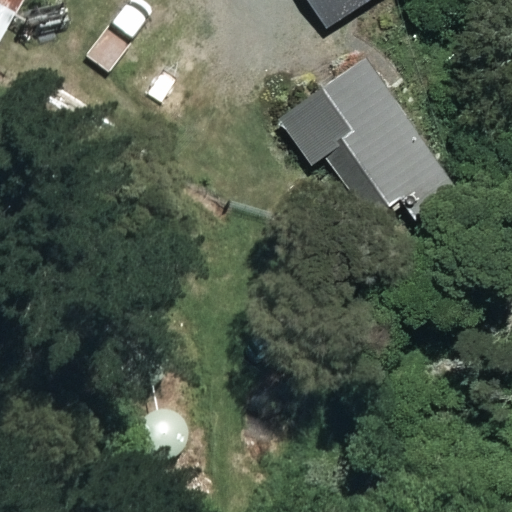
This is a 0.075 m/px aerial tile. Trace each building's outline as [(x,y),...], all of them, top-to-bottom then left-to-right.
[(0,0),(0,16),(5,19),(15,0),(0,0)] [(359,0),(301,0),(319,27),(359,0)] [(31,84),(67,106),(59,118),(79,130),(107,85),(51,51),(31,84)] [(318,153),(339,131),(305,88),(270,117),(307,163),(318,153)] [(339,131),(318,153),(366,213),(387,195),(402,214),(447,178),(382,97),(339,131)]
